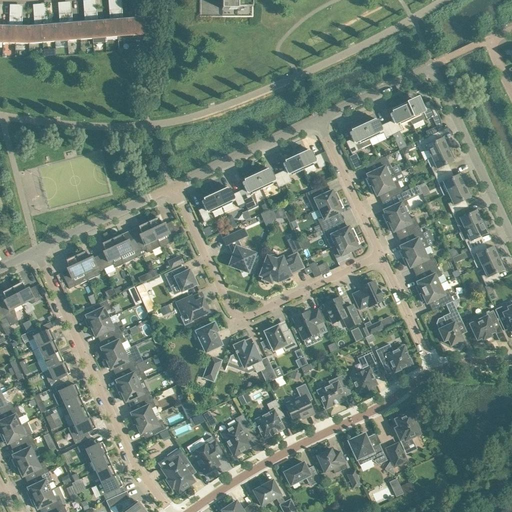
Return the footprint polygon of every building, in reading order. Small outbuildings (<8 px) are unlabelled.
[(199,0),(199,17),(253,17),(252,0),(199,0)] [(129,17),(130,36),(143,35),(141,8),(134,9),(135,17),(129,17)] [(105,38),(118,37),(116,10),(109,11),(110,19),(104,19),(105,38)] [(130,36),(129,17),(123,18),(122,10),(116,10),(118,37),(130,36)] [(80,40),(93,39),(90,12),(84,13),(85,21),(78,21),(80,40)] [(105,38),(104,19),(97,20),(97,12),(90,12),(93,39),(105,38)] [(55,42),(67,41),(65,14),(59,15),(60,23),(53,23),(55,42)] [(80,40),(78,21),(72,22),(72,14),(65,14),(67,41),(80,40)] [(29,44),(42,43),(40,16),(34,17),(34,25),(28,25),(29,44)] [(55,42),(53,23),(47,24),(47,16),(40,16),(42,43),(55,42)] [(15,43),(16,17),(9,17),(9,25),(3,25),(3,43),(15,43)] [(29,44),(28,25),(22,25),(22,17),(16,17),(15,43),(29,44)] [(413,99),(403,104),(410,120),(412,125),(426,118),(427,120),(432,117),(439,132),(442,131),(442,129),(442,127),(441,125),(441,123),(440,120),(440,118),(438,115),(437,113),(436,111),(435,110),(433,108),(431,105),(430,106),(431,106),(430,107),(428,103),(421,106),(418,101),(415,103),(413,99)] [(393,120),(387,123),(392,135),(395,141),(399,150),(406,147),(399,132),(403,130),(401,125),(410,120),(403,104),(392,109),(394,112),(390,114),(393,120)] [(392,135),(387,123),(381,126),(378,120),(374,122),(372,118),(362,123),(369,139),(380,134),(383,132),(385,138),(392,135)] [(369,139),(362,123),(351,128),(353,131),(349,133),(352,139),(346,142),(351,154),(358,151),(358,150),(371,144),(369,139)] [(443,138),(433,142),(430,136),(418,141),(423,151),(428,150),(431,157),(450,149),(445,139),(443,140),(443,138)] [(316,163),(319,169),(326,166),(320,154),(314,157),(311,151),(307,152),(306,149),(295,154),(303,170),(313,165),(316,163)] [(435,178),(447,172),(444,166),(453,161),(453,160),(454,159),(450,149),(431,157),(427,160),(431,167),(435,178)] [(293,175),(303,170),(295,154),(285,159),(287,162),(283,164),(286,170),(279,172),(285,185),(292,182),(289,176),(292,174),(293,175)] [(358,154),(351,156),(355,168),(362,166),(358,154)] [(395,175),(391,168),(386,156),(374,162),(378,170),(367,175),(368,178),(365,179),(369,187),(395,175)] [(285,185),(279,172),(273,175),(271,169),(267,171),(265,168),(255,173),(262,189),(273,184),(272,184),(276,182),(278,188),(285,185)] [(395,175),(369,187),(372,195),(375,193),(377,196),(388,191),(391,198),(403,193),(398,181),(404,178),(401,172),(395,175)] [(448,194),(466,185),(462,175),(460,176),(459,174),(450,179),(447,172),(435,178),(440,188),(443,196),(448,194)] [(254,193),(262,189),(255,173),(244,177),(246,181),(242,183),(245,189),(239,191),(244,203),(248,211),(257,206),(254,193)] [(316,179),(309,182),(312,190),(317,188),(320,187),(316,179)] [(452,214),(464,208),(461,202),(470,198),(469,196),(471,195),(466,185),(448,194),(452,201),(447,204),(452,214)] [(244,203),(239,191),(233,194),(230,188),(226,190),(225,187),(214,192),(222,208),(232,203),(232,202),(235,201),(238,207),(244,203)] [(308,192),(306,194),(314,212),(319,210),(340,200),(336,192),(333,194),(332,191),(321,196),(317,188),(312,190),(308,192)] [(211,213),(222,208),(214,192),(204,196),(205,200),(201,201),(204,208),(198,210),(204,222),(210,219),(208,213),(211,212),(211,213)] [(411,211),(408,204),(403,193),(391,198),(394,206),(383,211),(385,214),(382,215),(385,223),(406,213),(411,211)] [(322,230),(334,224),(331,217),(342,212),(341,209),(343,208),(340,200),(319,210),(322,216),(317,219),(322,230)] [(267,203),(261,206),(264,212),(270,209),(267,203)] [(281,205),(279,206),(274,219),(275,219),(276,217),(286,217),(286,219),(287,218),(281,205)] [(460,232),(465,230),(483,221),(479,211),(477,212),(476,211),(467,215),(464,208),(452,214),(457,224),(460,232)] [(248,211),(242,213),(245,221),(251,218),(248,211)] [(408,234),(420,229),(414,217),(409,220),(406,213),(385,223),(389,231),(392,229),(393,232),(404,227),(408,234)] [(172,240),(171,238),(177,235),(171,222),(165,225),(164,223),(162,225),(159,217),(148,222),(160,247),(161,249),(165,247),(169,242),(172,240)] [(460,232),(459,233),(463,241),(464,240),(469,250),(481,245),(478,238),(487,234),(486,232),(488,231),(483,221),(465,230),(460,232)] [(147,253),(160,247),(148,222),(138,227),(142,234),(139,235),(140,237),(134,239),(140,252),(146,250),(147,253)] [(336,246),(356,236),(353,228),(350,230),(349,227),(338,232),(334,224),(322,230),(315,234),(317,237),(324,234),(328,241),(332,239),(336,246)] [(248,273),(251,263),(255,254),(243,249),(238,240),(247,236),(243,229),(222,239),(226,246),(228,245),(231,252),(234,253),(229,266),(248,273)] [(428,247),(425,240),(420,229),(408,234),(411,241),(400,247),(401,250),(398,251),(402,259),(428,247)] [(126,241),(122,234),(112,239),(124,264),(142,256),(140,252),(134,239),(129,242),(128,240),(126,241)] [(339,252),(334,255),(336,259),(338,263),(349,258),(347,253),(359,248),(357,245),(360,244),(356,236),(336,246),(339,252)] [(294,252),(301,249),(296,238),(289,241),(294,252)] [(114,268),(124,264),(112,239),(102,243),(105,251),(103,252),(104,253),(98,256),(104,269),(113,265),(114,268)] [(482,266),(500,258),(495,248),(494,248),(493,247),(484,251),(481,245),(469,250),(474,260),(477,268),(482,266)] [(436,265),(431,253),(433,253),(430,246),(428,247),(402,259),(406,266),(408,265),(410,268),(421,263),(424,270),(436,265)] [(86,251),(76,256),(88,281),(100,275),(99,272),(104,269),(98,256),(93,258),(92,257),(89,258),(86,251)] [(303,268),(299,259),(297,254),(284,260),(282,257),(276,260),(267,256),(260,276),(263,278),(262,280),(264,281),(263,281),(263,282),(264,283),(264,284),(265,284),(265,285),(266,285),(267,285),(268,285),(269,284),(270,283),(271,283),(272,281),(277,283),(284,280),(285,280),(285,281),(286,281),(287,282),(288,282),(289,281),(290,281),(290,280),(291,279),(291,278),(291,277),(290,277),(291,276),(290,274),(303,268)] [(67,270),(62,273),(68,286),(69,289),(88,281),(76,256),(66,260),(69,267),(67,269),(67,270)] [(486,286),(488,285),(497,281),(494,274),(504,270),(503,268),(505,268),(500,258),(482,266),(485,273),(481,276),(486,286)] [(315,262),(308,265),(309,267),(312,272),(315,278),(321,275),(317,267),(315,262)] [(443,275),(442,276),(436,265),(424,270),(427,277),(417,282),(418,285),(415,287),(419,295),(446,282),(443,275)] [(183,266),(165,275),(171,287),(178,284),(181,292),(187,289),(196,285),(196,284),(198,283),(196,277),(193,278),(189,270),(186,272),(183,266)] [(156,269),(150,272),(152,278),(159,275),(156,269)] [(378,290),(374,281),(359,288),(361,291),(353,295),(360,310),(368,306),(369,308),(383,301),(381,296),(382,296),(379,290),(378,290)] [(32,304),(41,299),(35,286),(29,289),(28,288),(26,289),(22,282),(12,287),(21,305),(29,301),(32,304)] [(450,288),(446,282),(419,295),(422,302),(425,301),(426,304),(437,299),(441,307),(446,305),(453,302),(453,301),(451,297),(448,289),(450,288)] [(143,284),(136,287),(139,295),(146,291),(143,284)] [(12,287),(3,292),(6,300),(4,301),(4,302),(0,304),(0,306),(10,327),(17,323),(14,309),(21,305),(12,287)] [(134,287),(128,290),(130,295),(137,292),(134,287)] [(486,293),(484,287),(478,290),(477,294),(485,297),(486,293)] [(183,300),(176,303),(182,316),(180,317),(184,326),(193,322),(192,320),(200,317),(209,312),(203,299),(195,302),(192,296),(183,300)] [(360,323),(357,314),(353,305),(346,309),(340,297),(324,305),(333,324),(343,319),(348,328),(360,323)] [(88,328),(109,318),(106,312),(111,309),(106,300),(94,305),(97,311),(86,316),(87,319),(84,320),(88,328)] [(447,326),(438,330),(444,342),(448,340),(451,346),(453,345),(454,346),(456,346),(458,345),(459,344),(460,343),(460,342),(463,340),(456,326),(462,323),(458,314),(453,302),(446,305),(450,313),(443,317),(447,326)] [(159,309),(162,316),(171,312),(168,305),(159,309)] [(495,310),(500,322),(504,331),(511,327),(511,305),(504,309),(503,306),(497,309),(495,310)] [(0,319),(2,324),(1,325),(6,335),(13,332),(10,327),(0,306),(0,319)] [(309,312),(293,319),(297,328),(303,340),(319,333),(320,335),(327,332),(323,323),(323,322),(322,319),(318,310),(310,314),(309,312)] [(487,316),(470,324),(473,331),(477,340),(482,338),(483,340),(491,336),(490,335),(495,333),(496,335),(502,331),(498,322),(493,311),(486,314),(487,316)] [(109,318),(88,328),(91,336),(94,335),(96,337),(107,332),(109,338),(121,332),(117,323),(119,321),(116,315),(109,318)] [(203,326),(192,331),(197,340),(199,339),(206,353),(213,349),(222,345),(216,332),(218,331),(214,323),(205,327),(204,328),(203,326)] [(372,334),(377,332),(373,325),(366,328),(366,329),(369,336),(372,334)] [(266,340),(260,343),(262,348),(268,346),(269,349),(270,350),(272,349),(273,351),(282,347),(285,351),(285,352),(297,346),(294,341),(290,332),(290,333),(283,336),(278,326),(264,332),(268,339),(266,340),(265,340),(266,340)] [(28,333),(21,336),(24,343),(34,338),(39,348),(54,341),(55,341),(50,329),(42,333),(39,327),(30,332),(28,333)] [(363,339),(365,338),(369,336),(366,329),(360,332),(363,339)] [(128,341),(126,342),(121,332),(109,338),(112,343),(101,348),(102,351),(99,353),(103,360),(131,348),(128,341)] [(369,336),(365,338),(368,343),(375,340),(372,334),(369,336)] [(264,369),(254,348),(250,339),(249,339),(250,340),(244,342),(243,342),(234,346),(236,351),(235,352),(236,354),(230,356),(227,366),(236,370),(247,373),(255,370),(256,373),(264,369)] [(59,352),(54,341),(39,348),(44,359),(59,352)] [(394,372),(399,370),(404,368),(404,369),(413,365),(411,360),(410,360),(404,347),(393,352),(389,344),(375,351),(381,362),(388,359),(394,372)] [(132,355),(131,355),(128,349),(131,348),(103,360),(107,368),(109,367),(111,370),(122,365),(124,370),(136,365),(132,355)] [(44,359),(38,362),(43,373),(44,372),(64,363),(64,362),(59,352),(44,359)] [(156,356),(160,363),(167,359),(164,352),(156,356)] [(378,370),(374,361),(370,353),(363,356),(367,366),(362,369),(363,371),(356,374),(357,375),(350,377),(358,393),(364,391),(365,393),(372,390),(371,387),(377,385),(372,373),(378,370)] [(307,364),(304,357),(300,359),(298,363),(300,368),(307,364)] [(20,372),(15,361),(10,363),(12,368),(8,369),(11,376),(15,374),(20,372)] [(62,377),(70,374),(65,362),(64,362),(64,363),(44,372),(52,389),(65,383),(62,377)] [(313,363),(301,368),(305,378),(310,375),(308,371),(315,368),(313,363)] [(144,381),(141,374),(136,365),(124,370),(127,376),(116,381),(117,384),(114,385),(118,393),(144,381)] [(214,382),(218,371),(207,367),(203,378),(214,382)] [(272,370),(262,374),(266,383),(277,379),(272,370)] [(298,381),(301,374),(292,372),(290,378),(298,381)] [(330,385),(317,390),(318,391),(321,399),(326,408),(333,405),(334,405),(338,403),(345,399),(344,395),(351,392),(346,383),(343,376),(329,383),(330,385)] [(151,397),(147,388),(144,381),(118,393),(122,401),(124,399),(126,402),(137,397),(139,403),(151,397)] [(79,396),(80,396),(81,396),(75,384),(67,388),(65,383),(52,389),(54,394),(53,394),(58,406),(64,403),(79,396)] [(300,397),(285,404),(289,413),(293,422),(305,416),(306,417),(314,414),(309,401),(312,400),(305,384),(296,388),(300,397)] [(14,408),(11,403),(6,391),(1,394),(0,394),(0,413),(0,414),(6,412),(14,408)] [(43,394),(36,395),(37,406),(44,406),(43,394)] [(84,407),(80,396),(79,396),(64,403),(67,409),(62,411),(65,416),(69,414),(84,407)] [(133,425),(154,416),(151,409),(156,407),(151,397),(139,403),(142,408),(131,413),(132,416),(129,418),(133,425)] [(284,417),(280,408),(276,400),(267,404),(271,412),(255,421),(264,438),(271,435),(271,436),(277,433),(276,432),(283,428),(278,418),(283,415),(284,417)] [(0,434),(20,425),(17,419),(22,416),(18,406),(14,408),(6,412),(8,418),(0,421),(0,434)] [(89,418),(89,417),(84,407),(69,414),(74,425),(89,418)] [(212,411),(205,413),(210,426),(217,424),(212,411)] [(418,431),(420,430),(417,423),(415,424),(410,413),(408,414),(407,412),(400,415),(401,417),(395,420),(398,427),(395,429),(402,444),(399,445),(398,443),(386,449),(394,467),(406,461),(402,451),(404,450),(406,454),(416,449),(414,444),(411,438),(420,434),(418,431)] [(193,418),(195,425),(206,421),(204,414),(193,418)] [(254,434),(248,424),(243,414),(235,419),(238,424),(221,433),(234,456),(251,446),(246,438),(254,434)] [(154,435),(163,431),(166,430),(162,420),(157,422),(154,416),(133,425),(137,433),(139,432),(141,435),(152,430),(154,435)] [(74,425),(67,428),(72,439),(75,445),(81,442),(90,438),(88,432),(96,429),(90,417),(89,417),(89,418),(74,425)] [(20,425),(0,434),(0,435),(3,443),(6,441),(7,444),(18,439),(21,445),(33,439),(30,434),(32,433),(27,423),(30,422),(30,421),(20,425)] [(189,421),(172,428),(175,436),(192,429),(189,421)] [(167,430),(160,434),(163,440),(170,437),(167,430)] [(52,441),(48,434),(43,436),(47,444),(52,441)] [(351,440),(348,441),(352,451),(352,452),(352,454),(352,456),(354,457),(356,458),(357,460),(359,465),(371,460),(378,465),(387,461),(383,453),(379,444),(371,448),(365,434),(356,438),(355,437),(353,437),(352,438),(351,439),(351,440)] [(200,448),(192,453),(200,466),(205,474),(220,465),(216,460),(224,456),(218,447),(215,442),(212,437),(204,442),(206,445),(200,448)] [(15,468),(36,458),(32,451),(37,449),(33,439),(21,445),(23,450),(12,455),(14,458),(11,460),(15,468)] [(106,454),(107,454),(102,442),(94,446),(92,440),(82,445),(77,447),(79,453),(82,452),(84,458),(87,463),(91,461),(106,454)] [(193,469),(188,460),(180,449),(164,459),(168,465),(162,469),(169,479),(167,480),(173,488),(175,487),(178,492),(194,482),(188,472),(193,469)] [(319,455),(317,456),(320,464),(319,467),(320,469),(323,470),(324,473),(332,469),(334,473),(347,468),(345,463),(344,461),(340,452),(334,455),(331,449),(329,450),(326,452),(323,451),(320,452),(319,455)] [(111,465),(106,454),(91,461),(96,472),(111,465)] [(36,477),(48,472),(43,462),(39,465),(36,458),(15,468),(18,475),(21,474),(22,477),(33,472),(36,477)] [(395,473),(390,462),(384,469),(393,475),(395,473)] [(320,481),(317,476),(313,467),(307,470),(304,463),(284,473),(290,486),(306,478),(310,486),(320,481)] [(116,476),(116,475),(111,465),(96,472),(101,483),(116,476)] [(355,471),(347,474),(353,488),(362,484),(355,471)] [(30,500),(51,491),(48,484),(52,482),(48,472),(36,477),(38,483),(27,488),(29,491),(26,492),(30,500)] [(68,475),(62,478),(65,484),(71,481),(68,475)] [(101,483),(95,486),(100,497),(103,495),(106,501),(117,496),(115,490),(123,486),(117,475),(116,475),(116,476),(101,483)] [(86,490),(81,479),(79,480),(74,482),(72,483),(71,483),(76,494),(86,490)] [(285,502),(278,489),(273,480),(253,491),(261,506),(276,498),(280,505),(279,505),(282,511),(297,511),(290,499),(285,502)] [(401,486),(405,494),(415,490),(411,481),(401,486)] [(51,491),(30,500),(33,508),(36,507),(37,510),(48,505),(51,510),(63,505),(59,495),(62,493),(59,487),(51,491)] [(145,511),(137,501),(131,505),(125,492),(117,496),(106,501),(109,509),(116,506),(118,511),(145,511)] [(242,510),(241,508),(236,501),(222,511),(250,511),(247,507),(242,510)] [(86,502),(81,504),(84,511),(89,508),(86,502)]
